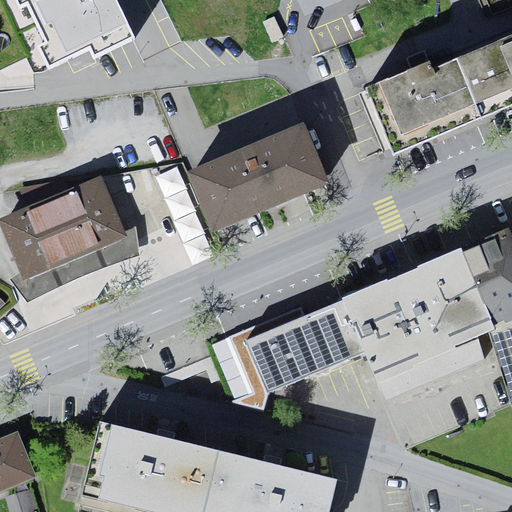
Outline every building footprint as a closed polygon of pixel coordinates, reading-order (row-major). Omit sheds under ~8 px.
[(38,50),(49,73),(90,53),(94,61),(135,41),(114,0),(13,0),(19,11),(26,8),(45,46),(38,50)] [(273,17),(262,22),(271,43),(283,38),(273,17)] [(511,36),(370,95),(395,155),(511,106),(511,36)] [(190,173),(214,231),(328,184),(304,126),(190,173)] [(181,168),(161,176),(175,210),(177,210),(188,238),(206,231),(181,168)] [(27,281),(127,238),(101,180),(2,224),(27,281)] [(511,226),(457,249),(491,340),(511,404),(511,407),(511,226)] [(457,249),(337,295),(368,365),(377,389),(491,340),(457,249)] [(337,295),(215,343),(245,413),(368,365),(337,295)] [(328,511),(336,478),(100,423),(83,500),(132,511),(328,511)] [(17,438),(0,445),(0,500),(37,485),(17,438)] [(14,511),(38,511),(31,491),(10,498),(14,511)]
